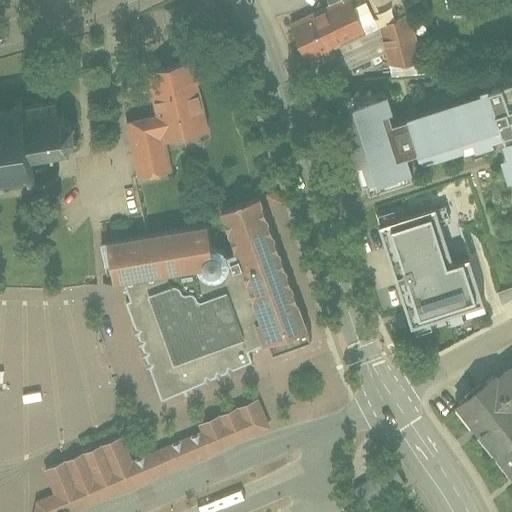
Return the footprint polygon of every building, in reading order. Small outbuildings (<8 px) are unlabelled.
[(344,0),(292,25),(309,61),(409,13),(406,0),(344,0)] [(415,30),(383,31),(390,65),(423,63),(415,30)] [(154,113),(126,119),(138,177),(173,169),(168,145),(211,135),(199,81),(205,80),(201,63),(146,75),(154,113)] [(511,79),(488,88),(487,85),(477,88),(479,91),(391,122),(387,112),(390,111),(384,93),(337,109),(365,191),(412,175),(409,165),(420,161),(422,167),(491,143),(490,140),(501,136),(508,154),(498,157),(508,185),(511,184),(511,79)] [(59,118),(57,102),(41,104),(40,98),(36,99),(37,105),(24,107),(23,97),(15,98),(17,107),(0,109),(0,195),(15,193),(13,178),(28,176),(29,184),(37,183),(33,155),(52,152),(53,159),(63,158),(61,151),(66,150),(69,155),(72,153),(70,148),(75,140),(80,141),(81,138),(76,137),(74,127),(78,125),(76,122),(72,124),(65,119),(66,114),(63,113),(62,118),(59,118)] [(129,303),(164,396),(254,363),(251,352),(267,347),(270,355),(311,339),(256,201),(218,213),(227,239),(213,242),(211,226),(105,245),(114,287),(131,285),(135,301),(129,303)] [(380,226),(396,275),(452,256),(436,207),(380,226)] [(396,275),(413,327),(485,303),(470,259),(455,264),(452,256),(396,275)] [(511,360),(452,409),(511,482),(511,360)] [(71,511),(271,428),(259,398),(198,423),(201,431),(134,460),(51,493),(36,500),(33,511),(71,511)] [(124,435),(41,469),(51,493),(134,460),(124,435)]
